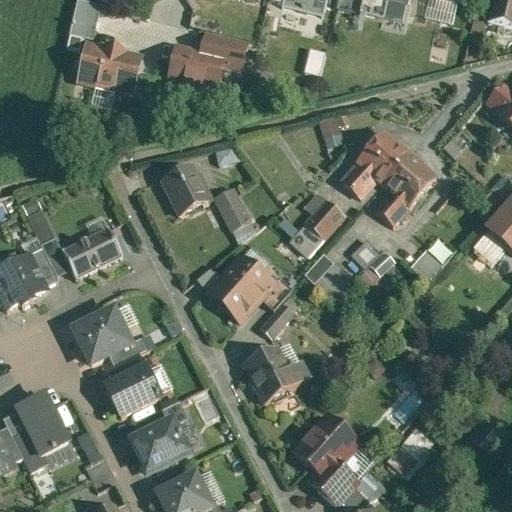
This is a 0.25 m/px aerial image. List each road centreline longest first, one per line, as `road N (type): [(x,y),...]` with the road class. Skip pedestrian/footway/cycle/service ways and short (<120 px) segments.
road 1 (residential): [(159,267),(284,511)]
road 2 (residential): [(159,267),(43,329),(63,369)]
road 3 (residential): [(63,369),(134,511)]
